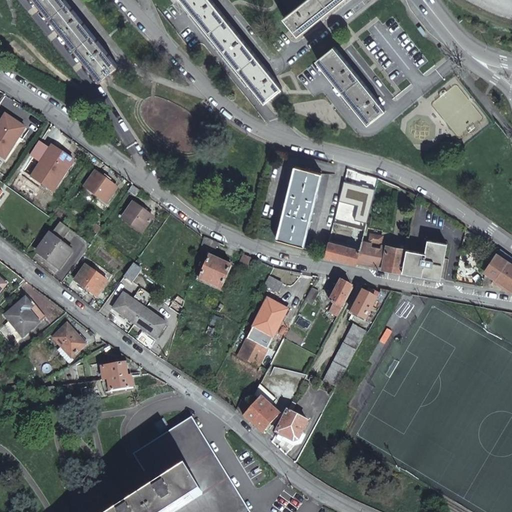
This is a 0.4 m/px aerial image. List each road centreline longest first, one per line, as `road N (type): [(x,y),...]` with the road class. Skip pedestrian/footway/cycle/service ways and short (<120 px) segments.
road 1 (residential): [(0,86),(204,228),(282,261),(511,302)]
road 2 (residential): [(121,0),(231,115),(387,174),(511,244)]
road 3 (residential): [(361,511),(289,472),(241,424),(0,248)]
road 4 (unknown): [(149,187),(107,99),(25,0)]
road 5 (unknown): [(363,0),(277,57),(221,0)]
road 6 (unknown): [(340,40),(393,102),(459,46)]
